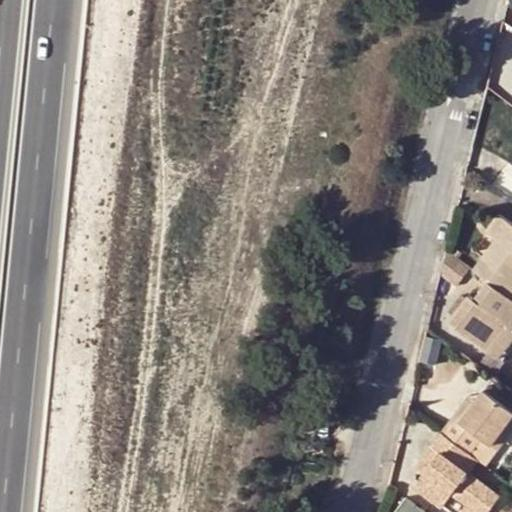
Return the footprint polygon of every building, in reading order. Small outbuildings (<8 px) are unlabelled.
[(511,224),(497,213),(485,229),(500,242),(486,261),(481,257),(471,270),(486,280),(511,298),(511,224)] [(469,249),(481,257),(486,261),(500,242),(485,229),(469,249)] [(511,298),(486,280),(475,297),(469,292),(464,299),(452,314),(447,320),(503,362),(511,350),(511,298)] [(452,314),(464,299),(458,294),(447,309),(452,314)] [(482,391),(511,412),(511,402),(488,383),(482,391)] [(440,433),(475,458),(487,441),(493,446),(511,416),(511,412),(482,391),(477,398),(471,408),(462,402),(440,433)] [(471,408),(477,398),(468,392),(462,402),(471,408)] [(511,416),(493,446),(502,453),(511,437),(511,416)] [(480,462),(475,458),(440,433),(431,444),(441,452),(423,474),(414,486),(447,511),(487,511),(501,495),(471,474),(480,462)] [(441,452),(431,444),(413,468),(423,474),(441,452)]
